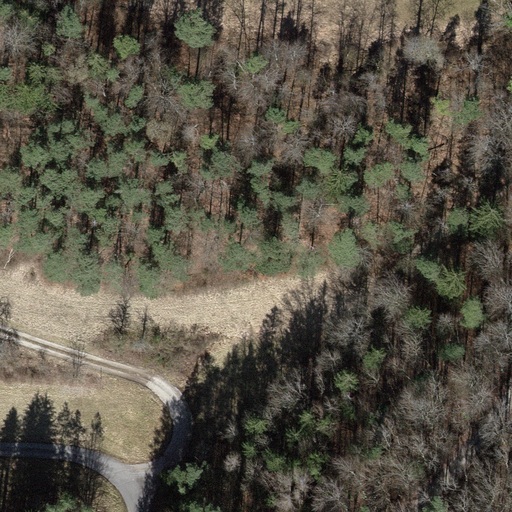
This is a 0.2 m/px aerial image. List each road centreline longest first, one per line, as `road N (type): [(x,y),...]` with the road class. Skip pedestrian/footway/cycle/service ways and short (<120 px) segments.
road 1 (track): [(511,170),(431,227),(281,385),(178,451)]
road 2 (track): [(0,326),(175,397),(184,425),(178,451)]
road 3 (track): [(415,511),(511,393)]
road 4 (track): [(0,448),(95,457),(141,487)]
